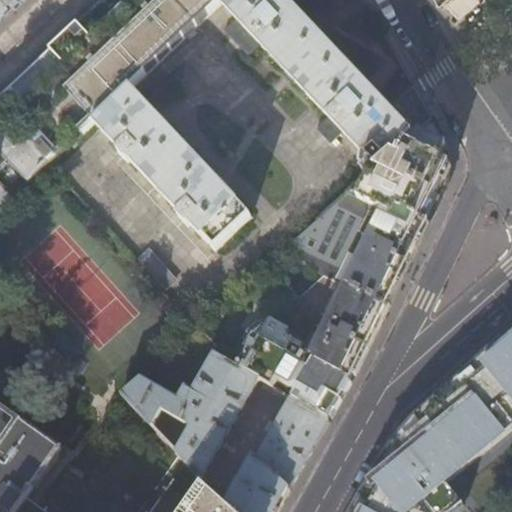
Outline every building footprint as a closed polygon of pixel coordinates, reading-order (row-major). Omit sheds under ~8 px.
[(0,0),(0,18),(13,7),(5,0),(0,0)] [(413,88),(389,112),(366,87),(310,26),(285,0),(224,0),(221,3),(245,30),(240,34),(254,48),(259,44),(327,118),(322,122),(336,137),(341,133),(370,164),(360,172),(366,179),(432,120),(413,88)] [(468,0),(445,0),(442,3),(452,14),(467,1),(468,0)] [(213,253),(250,219),(129,89),(93,122),(118,150),(116,152),(118,154),(125,162),(127,160),(180,217),(177,219),(186,227),(187,226),(213,253)] [(0,114),(0,185),(11,198),(47,165),(0,114)] [(440,134),(432,120),(366,179),(292,244),(321,275),(300,294),(275,316),(309,354),(351,381),(369,344),(393,296),(415,251),(441,199),(443,192),(445,185),(447,172),(446,157),(443,145),(440,134)] [(0,206),(1,208),(11,198),(0,185),(0,206)] [(293,274),(278,257),(195,331),(214,350),(235,372),(258,384),(288,400),(329,422),(342,399),(351,381),(309,354),(275,316),(300,294),(286,279),(293,274)] [(386,459),(377,474),(356,511),(455,511),(462,506),(444,485),(511,429),(511,511),(511,347),(463,388),(418,425),(424,432),(418,436),(416,433),(407,441),(403,437),(386,459)] [(258,384),(235,372),(214,350),(190,394),(182,389),(175,402),(139,380),(121,396),(153,429),(163,413),(190,429),(176,454),(185,464),(200,482),(258,384)] [(329,422),(288,400),(256,459),(250,454),(224,503),(232,511),(277,511),(284,501),(309,457),(329,422)] [(0,511),(16,511),(26,499),(60,451),(0,408),(0,511)] [(200,482),(185,464),(150,511),(43,511),(26,499),(16,511),(232,511),(224,503),(216,496),(210,491),(200,482)] [(216,496),(221,490),(216,485),(210,491),(216,496)]
